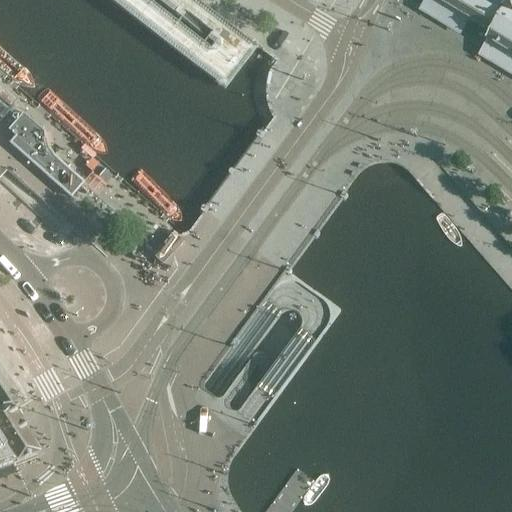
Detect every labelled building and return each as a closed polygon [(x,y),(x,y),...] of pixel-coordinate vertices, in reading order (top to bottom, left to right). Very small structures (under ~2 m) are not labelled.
[(253,56),(182,0),(105,0),(224,93),(253,56)] [(470,22),(434,0),(426,0),(420,11),(461,36),(470,22)] [(511,0),(436,0),(448,7),(450,8),(469,20),(471,21),(475,23),(475,22),(479,25),(478,25),(491,33),(487,40),(511,54),(511,0)] [(511,54),(487,40),(478,55),(511,75),(511,54)] [(16,101),(0,86),(0,98),(10,107),(16,101)] [(9,111),(0,103),(0,121),(3,118),(9,111)] [(44,140),(43,128),(37,127),(23,116),(18,122),(10,131),(15,137),(9,144),(26,159),(27,159),(44,140)] [(83,184),(59,163),(53,157),(48,149),(44,140),(27,159),(70,198),(83,184)] [(102,171),(94,163),(89,170),(97,177),(102,171)] [(163,265),(184,241),(178,237),(173,232),(170,237),(167,234),(160,243),(162,245),(153,256),(163,265)] [(36,456),(20,429),(8,409),(0,410),(0,444),(13,465),(36,456)] [(0,469),(13,465),(0,444),(0,469)]
